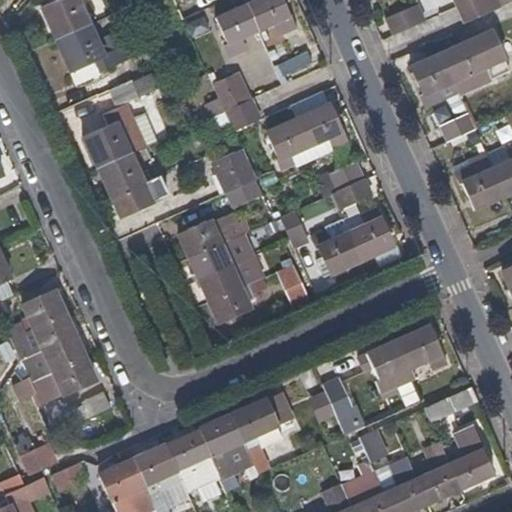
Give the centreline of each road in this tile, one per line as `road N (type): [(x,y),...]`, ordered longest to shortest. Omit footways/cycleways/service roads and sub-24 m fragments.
road 1 (residential): [(0,83),(145,384),(189,392),(453,277)]
road 2 (residential): [(453,277),(332,0)]
road 3 (residential): [(511,402),(453,277)]
